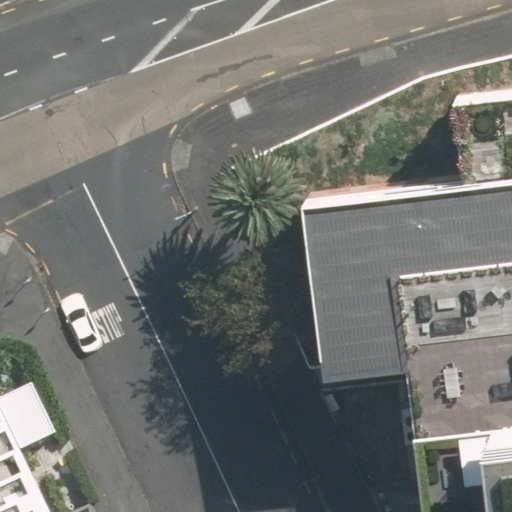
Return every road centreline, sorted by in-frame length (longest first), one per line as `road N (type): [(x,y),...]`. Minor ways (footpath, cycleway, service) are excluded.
road 1 (residential): [(238,511),(35,78)]
road 2 (secondary): [(35,78),(261,0)]
